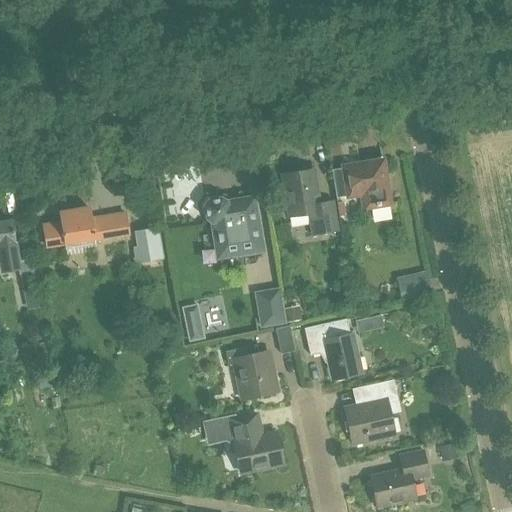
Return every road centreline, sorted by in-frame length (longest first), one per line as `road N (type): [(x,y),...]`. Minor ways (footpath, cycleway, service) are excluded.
road 1 (residential): [(502,511),(407,60)]
road 2 (secondary): [(0,127),(407,60)]
